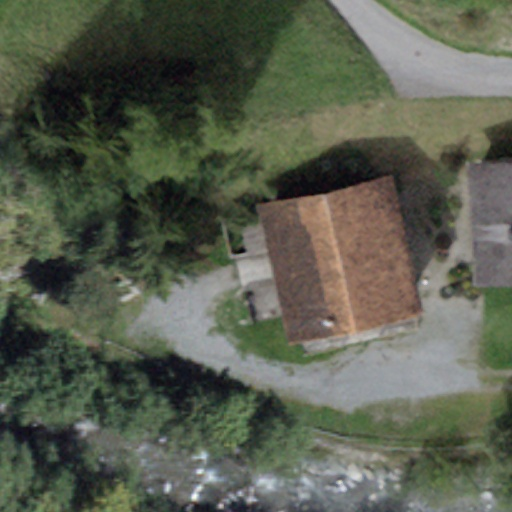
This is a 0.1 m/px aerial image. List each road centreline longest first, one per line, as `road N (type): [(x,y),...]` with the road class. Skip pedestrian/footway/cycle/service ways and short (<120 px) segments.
road 1 (track): [(511,379),(296,375)]
road 2 (unclassified): [(511,73),(432,69),(389,47),(351,0)]
